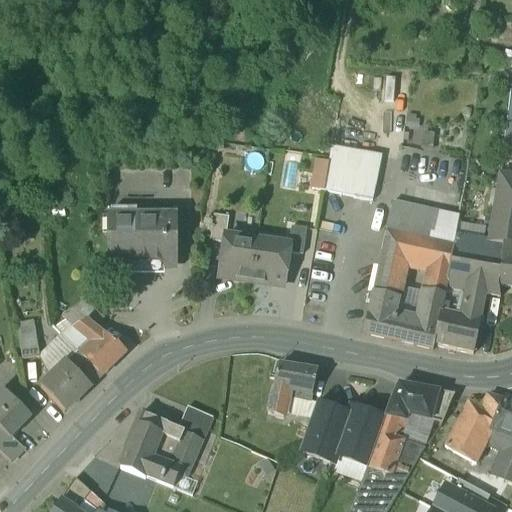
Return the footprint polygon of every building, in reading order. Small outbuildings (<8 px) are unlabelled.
[(362,151),(349,148),(350,145),(331,141),(323,185),(372,195),(375,181),(376,181),(382,151),(362,147),(362,151)] [(511,171),(500,170),(490,237),(490,238),(502,240),(511,241),(511,171)] [(429,204),(393,197),(373,287),(372,287),(364,329),(391,335),(396,314),(393,313),(403,266),(406,260),(415,262),(429,204)] [(70,198),(50,203),(53,216),(73,212),(70,198)] [(459,210),(429,204),(415,262),(431,266),(448,270),(448,269),(458,217),(459,210)] [(176,210),(107,210),(108,259),(177,258),(176,210)] [(228,212),(213,210),(210,235),(223,238),(224,232),(226,232),(228,212)] [(306,224),(291,221),(288,241),(289,241),(289,247),(302,249),(306,224)] [(226,232),(224,232),(223,238),(218,271),(251,275),(256,241),(240,238),(241,234),(226,232)] [(476,235),(455,233),(448,269),(445,284),(466,287),(476,235)] [(490,237),(476,235),(466,287),(467,287),(486,290),(500,293),(499,282),(498,280),(502,240),(490,238),(490,237)] [(288,241),(273,239),(272,243),(256,241),(251,275),(284,280),(289,247),(289,241),(288,241)] [(511,241),(502,240),(498,280),(499,282),(511,283),(511,241)] [(448,270),(431,266),(426,287),(443,291),(445,284),(448,270)] [(420,314),(402,311),(397,337),(432,345),(433,340),(440,308),(443,291),(426,287),(420,314)] [(467,287),(462,313),(440,308),(433,340),(473,349),(486,290),(467,287)] [(85,295),(73,306),(83,317),(84,316),(92,324),(104,313),(85,295)] [(83,317),(73,306),(63,316),(73,327),(83,317)] [(124,355),(102,333),(92,324),(84,316),(83,317),(73,327),(73,328),(90,346),(80,355),(102,377),(124,355)] [(34,323),(16,326),(22,361),(39,359),(34,323)] [(102,377),(80,355),(68,367),(90,389),(102,377)] [(317,368),(279,360),(271,396),(287,399),(289,392),(311,396),(317,368)] [(65,364),(39,389),(64,414),(90,389),(68,367),(65,364)] [(423,387),(399,381),(399,382),(398,381),(385,418),(405,423),(407,416),(441,425),(455,392),(424,385),(423,387)] [(29,419),(1,392),(0,393),(0,431),(9,440),(10,439),(29,419)] [(311,396),(289,392),(287,399),(310,403),(311,396)] [(287,399),(271,396),(267,416),(283,419),(284,415),(287,399)] [(507,403),(489,396),(488,398),(487,397),(480,409),(468,403),(444,448),(476,465),(493,433),(499,419),(507,403)] [(310,403),(287,399),(284,415),(310,420),(316,404),(310,403)] [(499,419),(493,433),(504,437),(511,420),(511,404),(507,403),(499,419)] [(348,416),(316,404),(310,420),(298,453),(332,465),(335,458),(334,457),(349,416),(348,416)] [(384,420),(351,408),(348,416),(349,416),(334,457),(335,458),(367,469),(384,420)] [(140,414),(119,469),(144,479),(145,477),(172,488),(178,476),(186,479),(196,458),(176,449),(168,466),(152,460),(162,436),(179,443),(183,433),(180,432),(166,426),(167,426),(140,414)] [(405,423),(385,418),(384,420),(367,469),(367,470),(392,479),(405,483),(412,471),(396,465),(404,442),(400,441),(405,423)] [(201,429),(185,422),(180,432),(183,433),(196,439),(201,429)] [(9,440),(0,431),(0,455),(10,465),(23,451),(10,439),(9,440)] [(196,439),(183,433),(179,443),(176,449),(196,458),(203,442),(196,439)] [(493,433),(486,447),(499,453),(490,478),(507,485),(511,472),(511,467),(503,464),(510,439),(504,437),(493,433)] [(511,440),(510,439),(503,464),(511,467),(511,472),(507,485),(511,486),(511,440)] [(392,479),(367,470),(355,498),(347,511),(387,511),(405,483),(392,479)] [(137,511),(148,494),(119,478),(105,502),(123,511),(137,511)] [(74,480),(59,502),(74,511),(75,511),(82,504),(90,494),(74,480)] [(452,492),(484,509),(490,498),(458,481),(452,492)] [(452,492),(445,488),(433,511),(435,511),(490,511),(484,509),(452,492)] [(103,505),(90,494),(82,504),(91,511),(99,511),(103,506),(103,505)] [(74,511),(59,502),(52,511),(74,511)] [(123,511),(105,502),(103,505),(103,506),(99,511),(123,511)]
